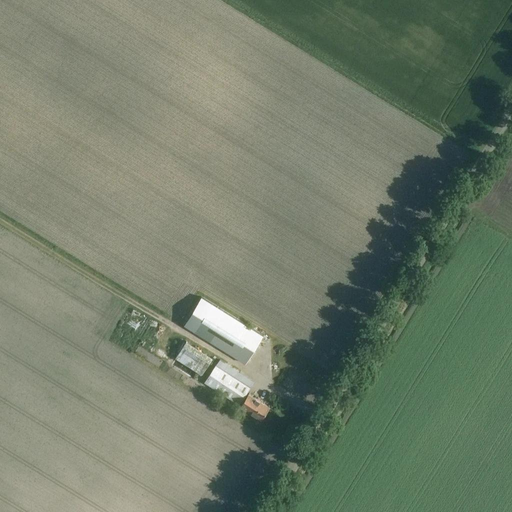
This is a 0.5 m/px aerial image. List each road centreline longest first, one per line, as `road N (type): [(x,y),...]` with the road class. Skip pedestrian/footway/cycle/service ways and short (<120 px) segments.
road 1 (tertiary): [(265,511),(511,109)]
road 2 (track): [(0,222),(165,323)]
